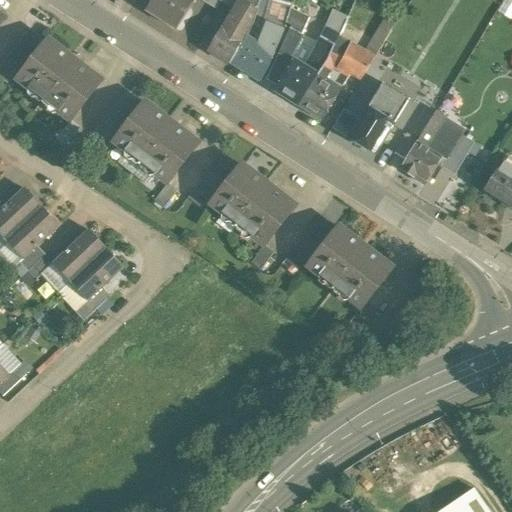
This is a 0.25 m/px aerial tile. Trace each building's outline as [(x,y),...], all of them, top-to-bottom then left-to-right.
[(152,0),(145,11),(175,31),(194,2),(191,0),(152,0)] [(219,0),(200,0),(216,10),(219,1),(219,0)] [(232,0),(219,0),(219,1),(229,8),(232,0)] [(232,0),(229,8),(234,11),(239,3),(255,14),(259,0),(232,0)] [(268,0),(259,0),(255,14),(252,25),(261,28),(268,0)] [(234,11),(224,27),(225,27),(210,52),(229,64),(245,37),(252,25),(255,14),(239,3),(234,11)] [(309,19),(289,10),(284,27),(289,29),(301,35),(309,19)] [(386,18),(364,53),(374,59),(396,24),(386,18)] [(266,24),(256,44),(262,47),(269,32),(272,26),(266,24)] [(283,30),(272,26),(269,32),(280,36),(283,30)] [(342,32),(329,26),(322,39),(336,46),(339,38),(342,32)] [(289,29),(277,55),(279,56),(289,61),(301,35),(289,29)] [(28,30),(0,66),(0,80),(11,88),(16,81),(45,44),(28,30)] [(256,44),(245,37),(229,64),(259,83),(269,66),(280,36),(269,32),(262,47),(256,44)] [(351,45),(339,38),(336,46),(329,60),(324,67),(321,72),(318,77),(325,81),(333,68),(343,75),(345,72),(349,67),(353,69),(363,53),(350,45),(351,45)] [(336,46),(322,39),(315,53),(322,57),(329,60),(336,46)] [(100,83),(47,42),(45,44),(16,81),(28,91),(30,88),(59,110),(57,112),(69,122),(70,122),(100,83)] [(364,53),(363,53),(353,69),(349,67),(345,72),(361,80),(370,67),(374,59),(364,53)] [(279,56),(268,77),(280,85),(294,65),(294,64),(289,61),(279,56)] [(322,57),(318,63),(324,67),(329,60),(322,57)] [(280,85),(276,93),(299,107),(318,77),(312,73),(295,62),(294,64),(294,65),(280,85)] [(324,67),(318,63),(315,68),(321,72),(324,67)] [(321,72),(315,68),(312,73),(318,77),(321,72)] [(318,77),(299,107),(321,121),(340,91),(325,81),(318,77)] [(383,84),(360,121),(349,139),(375,155),(409,100),(383,84)] [(125,92),(91,137),(108,150),(113,143),(142,106),(125,92)] [(197,145),(144,104),(142,106),(113,143),(125,153),(127,150),(156,172),(154,175),(166,185),(167,184),(197,145)] [(344,110),(332,129),(349,139),(360,121),(344,110)] [(436,112),(431,119),(418,140),(417,143),(428,149),(439,131),(447,118),(436,112)] [(431,119),(421,114),(409,134),(418,140),(431,119)] [(79,130),(70,122),(69,122),(56,139),(65,147),(79,130)] [(457,142),(439,131),(428,149),(441,158),(446,160),(457,142)] [(409,134),(407,133),(395,154),(405,161),(406,161),(417,143),(418,140),(409,134)] [(446,160),(441,168),(442,169),(454,176),(474,143),(460,135),(457,142),(446,160)] [(428,149),(417,143),(406,161),(405,161),(400,170),(425,185),(429,178),(435,181),(442,169),(441,168),(437,165),(441,158),(428,149)] [(222,154),(187,199),(205,213),(210,205),(240,168),(222,154)] [(446,160),(441,158),(437,165),(441,168),(446,160)] [(511,162),(505,159),(485,192),(511,208),(511,162)] [(294,208),(241,166),(240,168),(210,205),(223,215),(225,212),(254,234),(252,237),(264,247),(294,208)] [(177,192),(167,184),(166,185),(153,201),(163,209),(177,192)] [(24,190),(0,212),(0,235),(5,242),(41,209),(24,190)] [(41,209),(5,242),(22,260),(36,247),(58,227),(41,209)] [(319,217),(284,261),(302,274),(308,267),(336,230),(319,217)] [(392,270),(338,228),(336,230),(308,267),(320,277),(323,274),(351,296),(348,299),(361,309),(392,270)] [(88,232),(53,265),(70,283),(106,250),(88,232)] [(22,260),(19,263),(27,272),(45,256),(36,247),(22,260)] [(264,247),(251,264),(260,272),(274,254),(264,247)] [(106,250),(70,283),(87,302),(102,288),(123,269),(106,250)] [(45,256),(27,272),(35,281),(53,265),(45,256)] [(417,280),(374,336),(391,350),(435,293),(417,280)] [(87,302),(84,305),(92,313),(110,297),(102,288),(87,302)] [(0,366),(0,383),(9,375),(0,366)] [(9,375),(0,383),(0,393),(3,396),(20,380),(12,372),(9,375)] [(488,511),(474,490),(441,511),(488,511)]
